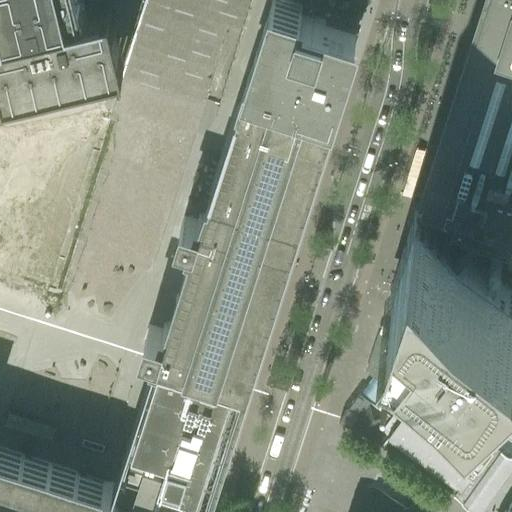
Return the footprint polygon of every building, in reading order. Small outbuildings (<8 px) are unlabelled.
[(0,0),(0,68),(5,88),(124,60),(110,2),(83,8),(81,0),(0,0)] [(141,0),(27,338),(137,373),(255,0),(141,0)] [(186,268),(185,267),(184,270),(186,271),(178,295),(176,295),(175,298),(177,298),(169,322),(168,322),(167,324),(164,323),(162,329),(149,325),(144,339),(157,343),(155,349),(158,350),(158,353),(160,353),(160,354),(162,355),(163,353),(184,360),(184,364),(231,379),(232,376),(246,381),(247,378),(245,377),(253,353),(255,353),(256,350),(254,350),(262,325),(263,326),(264,323),(263,322),(270,298),(272,298),(273,295),(272,295),(279,270),(281,271),(282,268),(280,267),(288,243),(290,243),(291,240),(289,240),(297,215),(298,216),(299,213),(298,212),(305,188),(307,189),(308,185),(307,185),(314,161),(316,161),(317,158),(315,158),(323,133),(325,134),(326,131),(324,130),(334,102),(333,102),(356,30),(300,12),(302,6),(282,0),(271,0),(247,79),(239,103),(238,103),(238,104),(236,104),(210,186),(211,186),(204,212),(202,212),(202,214),(199,213),(197,219),(183,215),(179,229),(192,233),(189,242),(194,243),(186,268)] [(393,279),(390,288),(443,329),(473,358),(511,321),(511,285),(462,253),(473,239),(500,247),(505,231),(511,233),(510,235),(511,236),(511,247),(508,260),(511,264),(511,0),(483,0),(421,193),(423,194),(423,195),(426,196),(426,195),(448,202),(449,197),(455,200),(451,212),(428,204),(425,214),(417,206),(393,279)] [(339,420),(385,445),(405,456),(480,511),(481,510),(481,509),(489,499),(491,497),(490,497),(499,485),(501,483),(500,483),(509,471),(509,472),(510,470),(510,469),(511,466),(511,420),(405,343),(403,345),(398,341),(399,340),(395,336),(393,338),(379,328),(365,369),(366,370),(373,375),(360,392),(359,391),(339,419),(339,420)] [(5,422),(44,435),(45,432),(48,422),(9,410),(5,422)] [(176,460),(186,463),(190,450),(171,444),(167,457),(176,460)] [(151,496),(142,493),(131,489),(113,484),(104,481),(83,474),(0,447),(0,511),(202,511),(203,510),(202,509),(200,511),(190,509),(194,499),(199,482),(193,480),(160,469),(151,496)]
